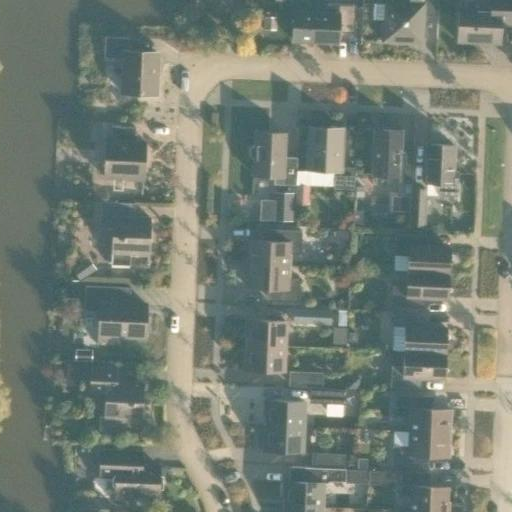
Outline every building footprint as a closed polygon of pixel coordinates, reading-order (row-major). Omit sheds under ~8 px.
[(436,0),(423,0),(424,4),(386,3),(385,23),(383,23),(382,42),(400,43),(400,41),(422,42),(423,13),(436,13),(436,0)] [(511,0),(491,0),(491,11),(459,9),(457,42),(500,43),(501,25),(511,25),(511,0)] [(355,6),(339,5),(338,14),(294,12),(293,41),(319,42),(319,43),(338,44),(338,33),(354,33),(355,6)] [(264,17),(264,29),(272,30),(272,18),(264,17)] [(122,93),(156,95),(157,53),(128,52),(129,38),(105,37),(104,57),(124,58),(122,93)] [(135,127),(111,126),(110,140),(106,140),(104,177),(125,178),(125,181),(144,181),(145,142),(135,141),(135,127)] [(335,127),(331,127),(328,129),(309,128),(307,169),(334,170),(333,191),(353,192),(354,168),(341,167),(342,130),(338,129),(335,127)] [(399,183),(412,183),(413,159),(401,158),(402,131),(374,130),(372,176),(399,177),(399,183)] [(250,149),(250,155),(254,159),(254,176),(274,177),(274,184),(296,185),(297,169),(297,158),(285,157),(286,134),(256,132),(255,145),(250,149)] [(461,154),(449,141),(445,145),(427,144),(426,183),(439,183),(438,195),(457,195),(459,171),(453,171),(453,161),(461,154)] [(308,205),(309,186),(296,185),(295,205),(308,205)] [(355,197),(366,198),(366,186),(355,185),(355,197)] [(411,188),(410,226),(425,227),(426,194),(426,192),(426,189),(411,188)] [(293,221),(294,193),(274,193),(273,220),(274,221),(293,221)] [(131,265),(131,255),(149,255),(150,218),(133,217),(134,203),(101,202),(101,220),(113,220),(111,265),(131,265)] [(300,254),(302,231),(274,230),(274,242),(249,240),(248,264),(289,266),(289,254),(300,254)] [(448,273),(449,248),(421,247),(422,235),(395,234),(394,255),(408,256),(407,271),(448,273)] [(352,268),(363,268),(363,262),(359,256),(352,256),(352,268)] [(96,269),(88,257),(72,269),(80,280),(96,269)] [(288,278),(289,266),(248,264),(247,288),(272,289),(271,301),(298,302),(299,279),(288,278)] [(447,298),(448,273),(407,271),(407,287),(392,286),(391,307),(419,308),(419,297),(447,298)] [(79,280),(65,280),(65,298),(78,298),(79,280)] [(121,287),(85,286),(84,310),(100,311),(98,344),(97,343),(97,345),(118,345),(118,337),(145,338),(146,304),(120,303),(121,287)] [(329,309),(292,308),(291,322),(321,324),(321,321),(329,321),(329,309)] [(445,353),(446,328),(418,327),(418,316),(393,314),(393,326),(405,327),(404,351),(445,353)] [(247,345),(285,347),(286,322),(251,320),(246,320),(245,336),(247,336),(247,345)] [(349,333),(349,342),(357,342),(357,333),(349,333)] [(284,372),(285,347),(247,345),(247,354),(245,354),(244,370),(249,370),(284,372)] [(92,360),(92,350),(76,349),(75,359),(92,360)] [(444,378),(445,353),(404,351),(403,367),(391,366),(390,387),(415,388),(416,377),(444,378)] [(117,368),(91,366),(89,392),(105,393),(104,418),(122,419),(122,421),(141,422),(143,383),(116,382),(117,368)] [(289,386),(322,387),(323,372),(290,371),(289,386)] [(346,390),(310,388),(309,403),(345,404),(346,390)] [(449,433),(450,410),(426,408),(426,396),(394,395),(394,417),(409,417),(409,432),(449,433)] [(303,427),(305,402),(265,400),(264,416),(266,416),(266,425),(303,427)] [(302,452),(303,427),(266,425),(265,435),(263,435),(262,450),(302,452)] [(448,457),(449,433),(409,432),(408,446),(392,445),(391,467),(423,468),(424,456),(448,457)] [(158,497),(159,467),(143,466),(143,452),(100,450),(99,476),(116,477),(115,496),(158,497)] [(344,468),(345,455),(314,453),(314,467),(344,468)] [(367,459),(358,459),(357,468),(367,468),(367,459)] [(345,482),(345,469),(291,467),(290,482),(288,481),(288,482),(283,482),(283,497),(285,497),(284,506),(322,508),(323,485),(330,481),(345,482)] [(362,484),(362,470),(346,470),(346,483),(362,484)] [(369,470),(368,484),(386,485),(386,471),(369,470)] [(420,511),(445,511),(447,487),(429,486),(430,472),(401,471),(400,495),(411,496),(410,511),(420,511)] [(77,511),(108,511),(109,500),(78,498),(78,502),(77,511)]
